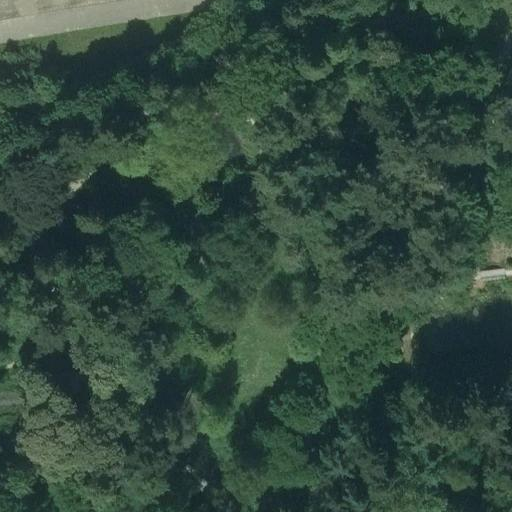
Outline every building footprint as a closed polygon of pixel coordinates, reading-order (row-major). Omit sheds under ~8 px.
[(0,0),(0,19),(11,18),(7,0),(0,0)] [(7,0),(11,18),(23,16),(19,0),(7,0)] [(19,0),(23,16),(34,14),(32,0),(19,0)] [(32,0),(34,14),(46,12),(44,0),(32,0)] [(44,0),(46,12),(58,10),(56,0),(44,0)] [(56,0),(58,10),(70,8),(68,0),(56,0)] [(68,0),(70,8),(82,6),(81,0),(68,0)] [(30,101),(9,110),(15,123),(36,113),(30,101)]
